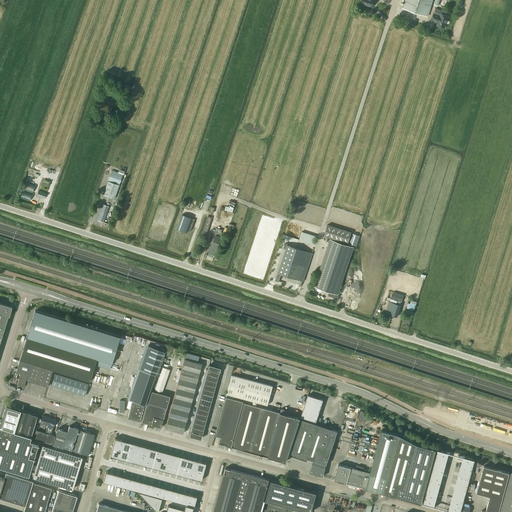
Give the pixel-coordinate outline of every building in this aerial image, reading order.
[(432,0),(405,0),(402,8),(427,16),(432,0)] [(448,16),(441,13),(440,15),(434,13),(432,20),(438,22),(437,25),(444,28),(448,16)] [(111,170),(110,176),(121,179),(123,174),(111,170)] [(108,181),(103,195),(114,199),(119,185),(108,181)] [(101,210),(98,220),(103,222),(107,212),(109,206),(103,204),(101,210)] [(182,214),(177,229),(187,232),(192,218),(182,214)] [(328,224),(324,236),(348,244),(351,232),(328,224)] [(302,232),(299,239),(314,244),(316,236),(302,232)] [(223,237),(216,235),(213,241),(209,253),(217,256),(221,244),(220,244),(223,237)] [(350,256),(354,247),(330,239),(320,267),(314,286),(338,294),(350,256)] [(313,253),(287,244),(275,281),(278,282),(281,274),(303,281),(313,253)] [(394,292),(392,299),(401,302),(403,295),(394,292)] [(405,307),(404,313),(412,315),(415,305),(416,305),(417,302),(411,300),(410,303),(408,302),(406,308),(405,307)] [(389,301),(385,313),(397,317),(401,305),(389,301)] [(0,341),(11,307),(0,303),(0,341)] [(120,336),(35,310),(20,359),(89,381),(96,358),(111,363),(120,336)] [(150,346),(143,343),(140,343),(138,349),(137,352),(146,355),(150,346)] [(151,346),(142,370),(157,375),(165,351),(151,346)] [(202,363),(184,359),(165,428),(183,433),(202,363)] [(53,370),(20,360),(16,372),(20,374),(17,385),(24,387),(26,380),(28,380),(28,381),(47,387),(53,370)] [(206,374),(218,377),(220,369),(209,366),(206,374)] [(163,367),(155,390),(162,393),(170,370),(163,367)] [(85,396),(88,384),(55,373),(51,385),(85,396)] [(231,378),(226,394),(253,401),(252,405),(256,406),(257,402),(267,405),(273,385),(232,374),(231,378)] [(147,403),(141,422),(148,424),(156,426),(161,427),(166,408),(170,396),(152,391),(148,403),(147,403)] [(323,400),(308,395),(301,417),(316,422),(323,400)] [(219,422),(215,435),(221,437),(220,442),(225,444),(227,444),(227,445),(232,446),(232,447),(232,446),(244,403),(244,401),(226,396),(219,422)] [(145,406),(132,402),(128,418),(140,422),(145,406)] [(244,403),(232,446),(238,448),(260,454),(265,455),(277,459),(281,460),(285,461),(286,461),(300,418),(289,415),(290,411),(281,409),(280,412),(256,406),(252,405),(244,403)] [(5,408),(0,424),(0,428),(14,433),(31,438),(38,415),(21,410),(6,405),(5,408)] [(53,427),(54,427),(56,420),(42,416),(41,419),(39,418),(38,422),(40,423),(49,426),(53,427)] [(301,419),(290,452),(313,460),(312,463),(309,473),(323,476),(325,467),(326,464),(338,431),(301,419)] [(205,425),(193,422),(189,435),(201,438),(205,425)] [(33,439),(52,445),(53,445),(52,445),(55,436),(51,434),(53,427),(49,426),(49,427),(48,427),(46,433),(36,430),(33,439)] [(71,450),(78,429),(69,426),(67,431),(58,428),(55,436),(52,445),(53,445),(62,448),(63,447),(71,450)] [(0,467),(28,476),(31,468),(32,464),(34,458),(38,443),(30,441),(31,438),(14,433),(0,428),(0,467)] [(94,434),(79,429),(72,450),(88,455),(94,434)] [(339,464),(334,479),(369,489),(375,490),(410,500),(416,502),(421,503),(436,450),(436,449),(417,444),(399,434),(381,430),(370,470),(364,468),(363,470),(357,468),(339,464)] [(114,438),(112,447),(120,449),(123,440),(114,438)] [(123,440),(120,449),(128,451),(130,442),(123,440)] [(32,464),(31,468),(34,470),(32,477),(66,487),(72,489),(78,472),(82,457),(42,445),(36,465),(32,464)] [(112,447),(110,456),(118,458),(120,449),(112,447)] [(120,449),(118,458),(126,460),(128,451),(120,449)] [(157,449),(154,458),(160,460),(163,451),(157,449)] [(435,456),(446,459),(448,453),(450,453),(447,452),(447,453),(439,450),(437,449),(435,456)] [(163,451),(160,460),(166,462),(169,453),(163,451)] [(169,453),(166,462),(173,463),(175,454),(169,453)] [(175,454),(173,463),(179,465),(181,456),(175,454)] [(181,456),(179,465),(185,467),(187,458),(181,456)] [(445,465),(446,459),(435,456),(434,462),(445,465)] [(462,463),(473,466),(475,460),(473,459),(473,460),(465,457),(462,456),(462,457),(463,457),(462,463)] [(154,458),(152,467),(158,469),(160,460),(154,458)] [(187,458),(185,467),(191,468),(193,459),(187,458)] [(193,459),(191,468),(197,470),(199,461),(193,459)] [(160,460),(158,469),(164,470),(166,462),(160,460)] [(199,461),(197,470),(203,472),(206,463),(199,461)] [(166,462),(164,470),(170,472),(173,463),(166,462)] [(443,471),(445,465),(434,462),(432,468),(443,471)] [(173,463),(170,472),(176,474),(179,465),(173,463)] [(471,472),(473,466),(462,463),(460,469),(471,472)] [(179,465),(176,474),(182,475),(185,467),(179,465)] [(509,472),(483,466),(476,493),(489,496),(485,511),(482,510),(481,511),(498,511),(504,490),(509,472)] [(185,467),(182,475),(188,477),(191,468),(185,467)] [(191,468),(188,477),(195,479),(197,470),(191,468)] [(260,511),(269,480),(225,468),(213,511),(260,511)] [(442,476),(443,471),(432,468),(431,473),(442,476)] [(470,478),(471,472),(460,469),(459,475),(470,478)] [(197,470),(195,479),(201,480),(203,472),(197,470)] [(106,471),(103,481),(109,483),(112,473),(106,471)] [(511,473),(499,511),(500,511),(501,511),(511,511),(511,471),(511,472),(511,473)] [(0,497),(25,505),(32,482),(33,481),(6,472),(4,478),(0,476),(0,497)] [(112,473),(109,483),(116,485),(118,475),(112,473)] [(440,482),(442,476),(431,473),(429,479),(440,482)] [(118,475),(116,485),(122,486),(125,477),(118,475)] [(468,484),(470,478),(459,475),(457,481),(468,484)] [(125,477),(122,486),(129,488),(131,478),(125,477)] [(131,478),(129,488),(135,490),(138,480),(131,478)] [(438,488),(440,482),(429,479),(427,485),(438,488)] [(138,480),(135,490),(136,490),(142,492),(144,482),(138,480)] [(271,480),(266,500),(311,511),(316,492),(271,480)] [(467,490),(468,484),(457,481),(455,487),(467,490)] [(25,505),(23,511),(43,511),(50,491),(51,488),(32,482),(25,505)] [(144,482),(142,492),(148,493),(151,484),(144,482)] [(151,484),(148,493),(155,495),(158,486),(151,484)] [(437,494),(438,488),(427,485),(426,491),(437,494)] [(158,486),(155,495),(161,497),(164,487),(158,486)] [(164,487),(161,497),(168,499),(171,489),(164,487)] [(465,495),(467,490),(455,487),(454,492),(465,495)] [(171,489),(168,499),(174,500),(177,491),(171,489)] [(72,511),(77,496),(58,490),(51,511),(72,511)] [(157,511),(161,498),(138,491),(156,511),(157,511)] [(177,491),(174,500),(181,502),(183,493),(177,491)] [(435,500),(437,494),(426,491),(424,497),(435,500)] [(463,501),(465,495),(454,492),(452,498),(463,501)] [(183,493),(181,502),(187,504),(190,494),(183,493)] [(190,494),(187,504),(194,506),(196,496),(190,494)] [(424,497),(422,503),(424,504),(424,503),(432,506),(435,507),(435,506),(434,506),(435,500),(424,497)] [(462,507),(463,501),(452,498),(451,504),(462,507)] [(131,511),(98,503),(95,511),(131,511)]
